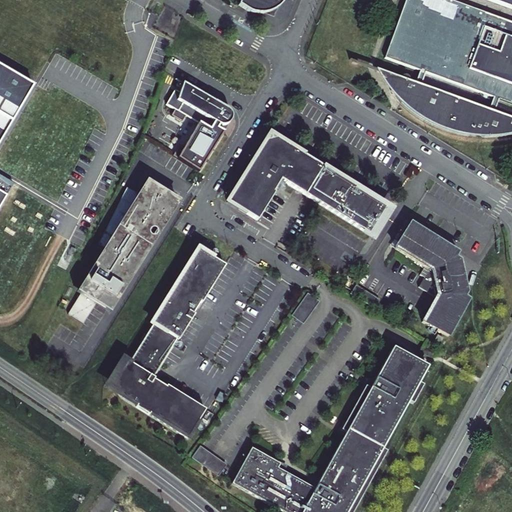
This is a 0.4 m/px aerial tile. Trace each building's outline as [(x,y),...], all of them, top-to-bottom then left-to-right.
[(240,0),(238,4),(237,7),(249,14),(252,15),(256,16),(260,16),(264,16),(276,11),(280,8),(282,4),(284,1),(284,0),(240,0)] [(511,0),(404,0),(383,58),(418,71),(414,83),(373,68),(374,72),(390,77),(391,83),(391,88),(392,92),(396,99),(398,102),(404,108),(411,113),(419,119),(428,124),(437,128),(447,132),(456,134),(461,136),(467,137),(469,132),(480,135),(479,138),(479,139),(481,140),(483,140),(484,138),(495,137),(505,136),(511,134),(511,119),(493,113),(497,100),(511,105),(511,0)] [(108,81),(124,14),(109,11),(93,77),(108,81)] [(276,11),(264,16),(272,20),(276,11)] [(40,82),(0,61),(0,116),(11,123),(40,82)] [(393,97),(398,102),(396,99),(392,92),(391,88),(391,83),(390,77),(374,72),(377,76),(380,81),(383,85),(387,89),(390,94),(393,97)] [(228,108),(191,87),(187,85),(178,101),(183,104),(178,113),(215,135),(224,120),(227,122),(229,123),(232,122),(233,120),(234,118),(233,113),(231,111),(228,108)] [(0,206),(13,184),(0,176),(0,140),(11,123),(0,116),(0,206)] [(305,194),(322,167),(274,137),(273,138),(264,140),(262,143),(265,145),(258,157),(256,155),(226,201),(257,220),(274,192),(272,191),(280,179),(305,194)] [(322,167),(305,194),(370,235),(386,209),(353,188),(354,186),(322,167)] [(180,201),(147,180),(137,194),(126,188),(98,244),(104,248),(75,293),(80,295),(67,314),(83,324),(95,305),(109,313),(180,201)] [(455,258),(457,253),(410,224),(394,249),(429,270),(418,287),(436,299),(422,322),(448,337),(469,300),(464,297),(465,295),(467,293),(464,280),(466,279),(465,273),(462,274),(459,260),(455,258)] [(201,414),(154,384),(181,342),(183,343),(198,318),(196,317),(203,305),(205,306),(229,269),(197,249),(148,327),(150,327),(127,362),(126,361),(116,377),(115,380),(114,382),(113,385),(113,388),(113,391),(114,394),(121,403),(133,410),(134,408),(146,415),(145,417),(184,442),(201,414)] [(354,286),(350,295),(374,305),(378,297),(354,286)] [(319,302),(308,293),(292,316),(303,324),(319,302)] [(431,344),(438,348),(444,339),(438,335),(431,344)] [(408,356),(393,348),(371,387),(367,393),(362,390),(341,427),(337,434),(342,436),(341,439),(316,483),(311,492),(304,489),(280,475),(274,472),(279,463),(250,447),(236,473),(230,482),(283,511),(351,511),(386,451),(381,448),(408,401),(413,404),(423,385),(418,383),(427,367),(408,356)] [(438,355),(430,350),(427,354),(435,359),(438,355)] [(366,384),(362,390),(367,393),(371,387),(366,384)] [(146,415),(134,408),(133,410),(132,411),(144,419),(145,417),(146,415)] [(197,451),(190,462),(216,478),(223,467),(197,451)] [(286,466),(279,463),(274,472),(280,475),(286,466)] [(316,483),(310,479),(304,489),(311,492),(316,483)]
